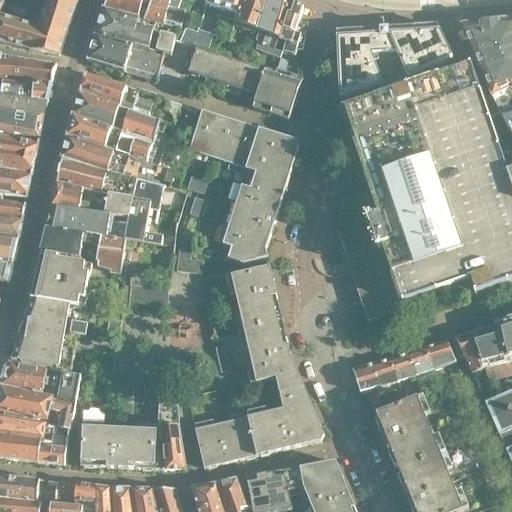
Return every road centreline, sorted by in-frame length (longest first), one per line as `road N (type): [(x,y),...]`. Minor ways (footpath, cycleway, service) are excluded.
road 1 (residential): [(383,511),(353,441),(300,248),(324,175),(321,132)]
road 2 (unknown): [(394,279),(488,242),(443,104),(433,96)]
